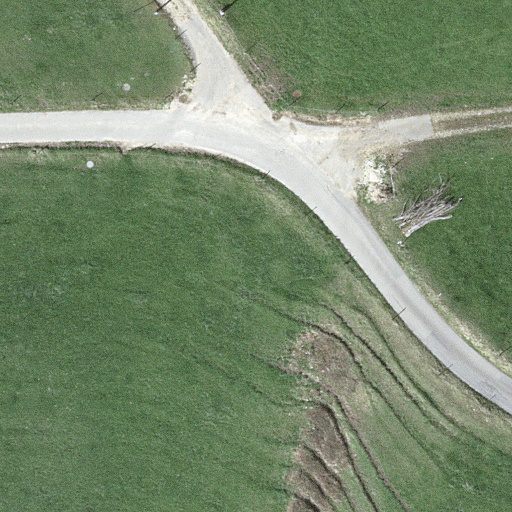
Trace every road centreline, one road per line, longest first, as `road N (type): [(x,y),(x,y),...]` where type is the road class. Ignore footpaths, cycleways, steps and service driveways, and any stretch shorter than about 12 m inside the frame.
road 1 (track): [(297,164),(511,118)]
road 2 (track): [(170,0),(245,126)]
